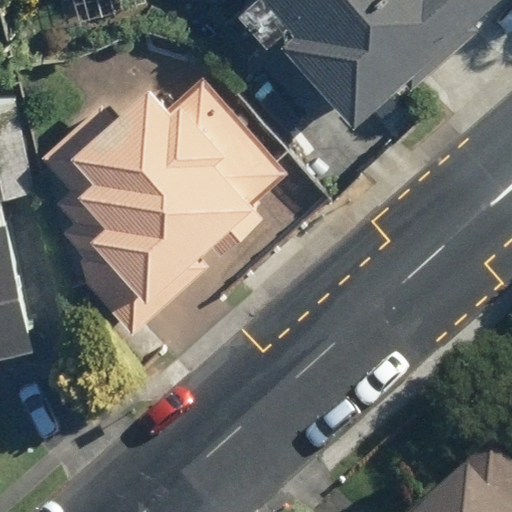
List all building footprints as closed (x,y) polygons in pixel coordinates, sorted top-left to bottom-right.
[(255,0),(278,25),(249,51),(320,129),(460,0),(255,0)] [(127,325),(291,172),(194,69),(156,104),(123,69),(32,154),(59,183),(46,195),(66,216),(44,237),(127,325)] [(6,85),(0,85),(0,189),(27,184),(6,85)] [(0,342),(28,337),(2,196),(0,196),(0,342)] [(511,511),(511,481),(482,449),(414,511),(511,511)]
